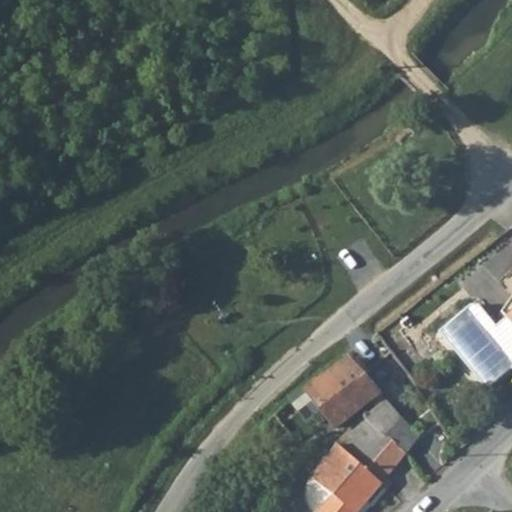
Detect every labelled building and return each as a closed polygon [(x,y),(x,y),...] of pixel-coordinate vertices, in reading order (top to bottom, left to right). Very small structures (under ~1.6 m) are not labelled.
[(511,293),(500,313),(505,319),(511,311),(511,293)] [(346,355),(274,414),(274,415),(275,416),(276,415),(292,436),(322,412),(336,429),(380,393),(346,355)] [(386,400),(367,417),(408,454),(421,437),(386,400)] [(275,416),(274,415),(274,414),(258,434),(267,444),(282,427),(291,437),(292,436),(276,415),(275,416)] [(359,511),(408,454),(367,417),(364,414),(346,431),(353,438),(340,452),(338,450),(314,480),(332,496),(319,511),(359,511)] [(353,438),(346,431),(332,445),(338,450),(340,452),(353,438)] [(246,467),(238,460),(233,466),(240,472),(246,467)]
